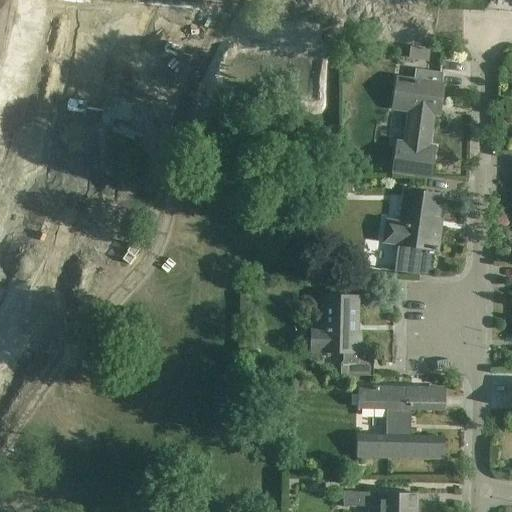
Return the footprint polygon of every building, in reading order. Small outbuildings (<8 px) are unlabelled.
[(434,149),(427,148),(433,105),(440,106),(442,86),(441,86),(443,73),(415,70),(413,81),(413,82),(398,80),(393,109),(410,111),(406,138),(404,149),(397,148),(394,171),(430,176),(434,149)] [(440,196),(406,191),(401,225),(388,223),(385,243),(398,245),(394,272),(431,277),(435,251),(436,251),(439,229),(431,228),(433,219),(437,219),(440,196)] [(357,298),(323,297),(322,329),(312,329),(311,351),(343,352),(343,362),(341,364),(341,376),(353,376),(373,377),(373,356),(370,352),(360,352),(360,334),(356,334),(357,298)] [(443,390),(360,388),(360,409),(387,409),(387,438),(359,437),(359,457),(422,458),(442,458),(442,438),(409,437),(410,409),(443,410),(443,390)] [(343,492),(343,507),(379,508),(378,511),(416,511),(417,494),(397,493),(343,492)]
